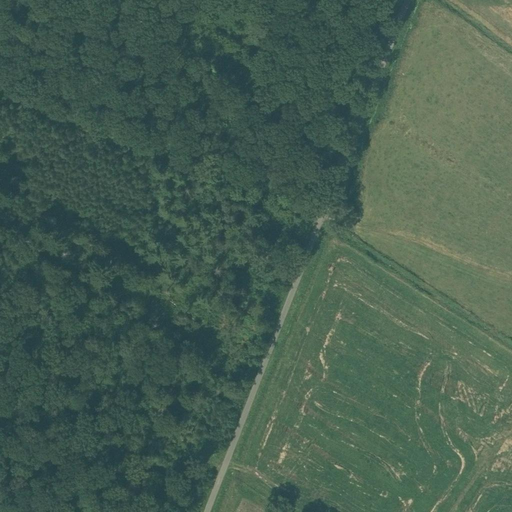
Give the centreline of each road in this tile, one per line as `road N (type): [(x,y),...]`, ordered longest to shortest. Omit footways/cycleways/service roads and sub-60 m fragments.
road 1 (unclassified): [(407,0),(206,511)]
road 2 (track): [(320,218),(0,96)]
road 3 (track): [(320,218),(338,218),(511,337)]
